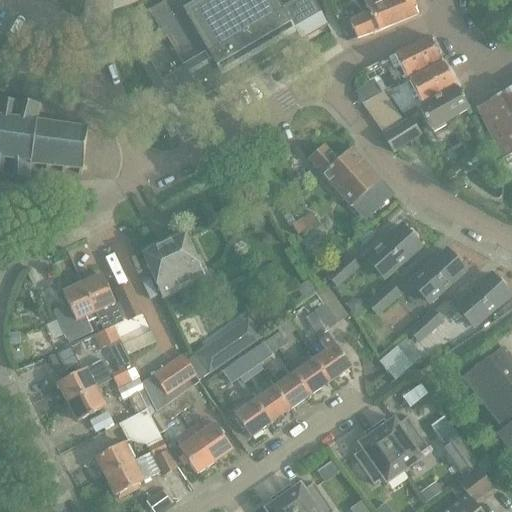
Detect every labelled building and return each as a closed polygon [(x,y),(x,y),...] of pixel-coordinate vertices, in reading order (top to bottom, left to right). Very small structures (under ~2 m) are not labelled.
[(160,32),(139,45),(155,72),(156,72),(175,104),(176,104),(188,107),(218,90),(231,82),(282,52),(289,48),(327,26),(328,26),(320,13),(312,0),(167,0),(148,11),(154,20),(160,32)] [(349,21),(358,39),(364,38),(380,32),(417,17),(409,0),(363,0),(368,9),(369,9),(370,11),(349,21)] [(407,79),(442,62),(430,38),(395,57),(407,79)] [(422,106),(455,86),(443,63),(409,82),(422,106)] [(358,89),(358,91),(359,102),(360,105),(380,94),(376,87),(383,83),(379,76),(371,81),(371,82),(358,89)] [(443,127),(468,112),(456,89),(418,110),(430,134),(432,133),(433,135),(444,129),(443,127)] [(501,161),(511,155),(511,89),(476,110),(501,161)] [(361,106),(371,120),(391,107),(382,94),(361,106)] [(0,179),(4,180),(4,183),(8,184),(9,181),(23,183),(22,185),(27,186),(27,183),(31,183),(32,180),(29,179),(31,167),(44,168),(44,171),(48,172),(48,169),(60,170),(60,173),(64,174),(65,171),(78,172),(77,175),(81,176),(82,173),(86,173),(86,170),(83,170),(87,135),(91,135),(92,131),(87,131),(88,128),(84,127),(84,131),(70,129),(70,125),(67,125),(66,128),(55,127),(53,126),(54,123),(50,122),(50,125),(38,123),(38,121),(36,120),(38,112),(40,111),(40,109),(37,108),(38,104),(33,104),(33,107),(18,105),(19,102),(14,101),(15,104),(1,102),(1,99),(0,98),(0,179)] [(371,120),(381,135),(400,121),(391,107),(371,120)] [(410,120),(383,137),(394,153),(418,138),(410,120)] [(362,223),(392,196),(350,150),(335,162),(323,149),(308,162),(362,223)] [(296,222),(292,225),(299,235),(302,233),(318,224),(311,213),(296,222)] [(384,280),(419,249),(416,245),(416,238),(411,232),(404,232),(400,228),(365,260),(384,280)] [(161,300),(204,281),(185,238),(142,257),(161,300)] [(410,284),(429,305),(464,273),(460,269),(461,262),(456,256),(449,256),(445,252),(410,284)] [(358,269),(349,258),(326,278),(335,288),(358,269)] [(474,329),(509,297),(505,293),(506,286),(501,280),(494,280),(490,276),(455,308),(474,329)] [(81,286),(94,314),(98,313),(106,331),(102,333),(109,347),(120,341),(115,328),(122,324),(100,277),(81,286)] [(144,315),(130,284),(114,292),(128,322),(144,315)] [(52,312),(56,321),(67,345),(91,334),(85,319),(94,314),(81,286),(62,295),(67,305),(52,312)] [(399,296),(389,286),(368,306),(377,317),(399,296)] [(323,308),(313,315),(306,320),(319,337),(347,316),(327,288),(315,297),(323,308)] [(419,343),(441,323),(431,313),(409,333),(419,343)] [(249,321),(187,365),(199,382),(261,339),(249,321)] [(129,400),(137,416),(154,407),(129,357),(157,342),(152,332),(122,345),(120,341),(109,347),(108,347),(117,365),(109,369),(124,402),(129,400)] [(100,350),(108,347),(109,347),(102,333),(94,337),(100,350)] [(20,334),(11,335),(12,345),(21,344),(20,334)] [(271,339),(279,352),(287,347),(278,334),(271,339)] [(326,352),(315,360),(331,383),(352,369),(328,335),(319,342),(326,352)] [(270,339),(263,345),(271,357),(279,352),(270,339)] [(397,348),(379,363),(394,380),(412,365),(397,348)] [(498,438),(511,455),(511,359),(503,348),(463,379),(505,432),(498,438)] [(58,354),(49,358),(57,376),(66,372),(58,354)] [(248,355),(227,370),(236,383),(258,369),(248,355)] [(194,378),(192,375),(184,364),(181,359),(153,378),(166,397),(194,378)] [(331,383),(315,360),(234,416),(250,439),(331,383)] [(84,371),(57,386),(66,405),(94,390),(112,381),(102,363),(85,372),(84,371)] [(227,370),(221,374),(230,388),(236,383),(227,370)] [(193,389),(171,405),(179,416),(191,407),(194,411),(204,404),(193,389)] [(104,409),(94,390),(66,405),(76,423),(104,409)] [(152,418),(163,433),(173,426),(171,422),(179,416),(171,405),(158,414),(152,418)] [(128,441),(146,446),(150,454),(151,455),(164,448),(158,437),(163,433),(152,418),(158,414),(154,407),(137,416),(120,425),(128,441)] [(108,413),(90,422),(96,434),(114,425),(108,413)] [(374,428),(405,473),(422,460),(419,455),(428,449),(408,419),(398,426),(395,421),(387,426),(384,421),(374,428)] [(195,439),(213,465),(231,453),(212,426),(195,439)] [(387,485),(405,473),(374,428),(363,436),(366,440),(359,445),(363,451),(353,457),(374,487),(384,480),(387,485)] [(478,465),(457,436),(441,447),(462,476),(478,465)] [(196,477),(213,465),(195,439),(178,450),(196,477)] [(95,459),(105,478),(132,464),(123,445),(95,459)] [(132,464),(105,478),(114,497),(115,496),(118,502),(141,490),(138,485),(161,474),(162,477),(175,470),(164,448),(151,455),(150,454),(132,464)] [(480,511),(474,504),(493,489),(476,469),(451,491),(459,503),(447,511),(480,511)] [(435,484),(421,494),(427,503),(442,493),(435,484)] [(280,494),(292,511),(332,511),(314,485),(304,491),(301,486),(294,491),(290,487),(280,494)] [(147,503),(153,511),(163,511),(173,505),(164,491),(147,503)] [(292,511),(280,494),(269,501),(273,506),(265,511),(266,511),(292,511)]
